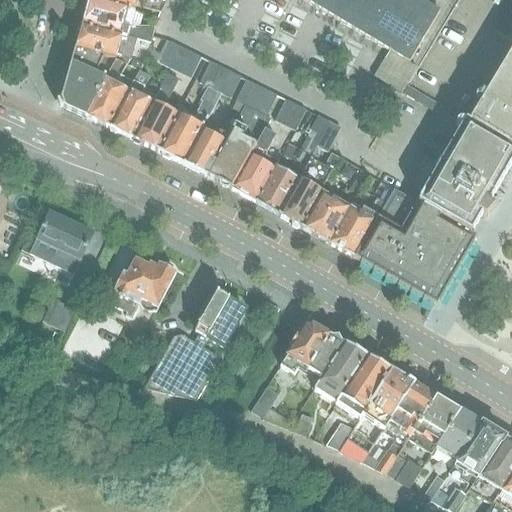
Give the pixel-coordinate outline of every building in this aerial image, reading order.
[(137,32),(131,30),(136,13),(135,12),(90,0),(89,0),(82,26),(137,41),(151,45),(153,35),(155,28),(137,28),(137,32)] [(151,0),(90,0),(135,12),(138,0),(144,0),(151,2),(151,0)] [(301,0),(336,20),(409,63),(440,12),(419,0),(301,0)] [(511,0),(510,0),(492,30),(511,42),(511,51),(469,122),(511,147),(511,0)] [(134,51),(137,41),(82,26),(75,50),(116,61),(127,67),(131,59),(133,51),(134,51)] [(155,64),(167,41),(153,35),(151,45),(147,59),(155,64)] [(170,70),(180,48),(170,43),(160,65),(170,70)] [(180,75),(191,53),(180,48),(170,70),(180,75)] [(85,119),(116,62),(116,61),(75,50),(61,101),(63,109),(64,109),(85,119)] [(191,53),(180,75),(190,80),(201,59),(191,53)] [(109,130),(134,82),(122,76),(127,67),(116,61),(116,62),(85,119),(109,130)] [(210,90),(221,68),(210,63),(200,85),(208,89),(210,90)] [(220,95),(231,73),(221,68),(210,90),(220,95)] [(143,92),(151,78),(139,72),(134,82),(109,130),(132,141),(155,99),(143,92)] [(172,94),(180,79),(169,72),(155,99),(132,141),(158,153),(180,110),(167,103),(172,93),(172,94)] [(231,73),(220,95),(221,95),(230,100),(241,78),(231,73)] [(246,108),(257,87),(246,81),(236,103),(246,108)] [(256,113),(267,92),(257,87),(246,108),(256,113)] [(200,114),(197,119),(180,110),(158,153),(183,166),(207,122),(221,95),(220,95),(210,90),(208,89),(201,102),(203,103),(198,113),(200,114)] [(267,92),(256,113),(266,118),(277,97),(267,92)] [(284,128),(295,106),(285,101),(274,123),(284,128)] [(295,106),(284,128),(295,133),(305,111),(295,106)] [(230,135),(207,178),(233,191),(264,132),(270,121),(245,108),(238,121),(235,126),(230,135)] [(207,178),(230,135),(235,126),(238,121),(227,116),(220,129),(207,122),(183,166),(207,178)] [(316,148),(329,123),(318,117),(299,152),(311,157),(316,148)] [(484,217),(494,209),(490,204),(511,164),(511,147),(469,122),(466,120),(423,194),(417,204),(470,235),(475,226),(481,216),(484,217)] [(327,154),(340,129),(329,123),(316,148),(327,154)] [(255,204),(278,162),(267,157),(276,139),(264,132),(233,191),(255,204)] [(331,155),(325,166),(311,159),(307,167),(279,217),(291,224),(302,230),(322,193),(340,160),(331,155)] [(279,217),(307,167),(298,163),(294,171),(278,162),(255,204),(279,217)] [(354,259),(436,306),(476,238),(470,235),(417,204),(394,191),(386,205),(380,216),(376,222),(354,259)] [(314,237),(329,245),(350,208),(322,193),(302,230),(314,237)] [(371,211),(380,216),(386,205),(377,200),(371,211)] [(366,216),(350,208),(329,245),(354,259),(376,222),(366,216)] [(75,272),(92,235),(49,215),(37,240),(41,242),(39,245),(57,253),(58,250),(73,257),(68,268),(75,272)] [(127,315),(125,317),(133,321),(141,305),(156,313),(176,274),(174,273),(172,269),(169,266),(164,265),(160,266),(159,265),(157,268),(150,264),(149,267),(135,260),(127,276),(123,274),(113,294),(116,296),(110,306),(127,315)] [(194,332),(199,335),(207,340),(222,349),(244,311),(242,310),(242,309),(229,302),(228,301),(217,294),(194,332)] [(64,332),(75,310),(59,303),(48,325),(64,332)] [(319,378),(341,344),(327,336),(312,327),(306,328),(301,336),(299,334),(289,348),(292,349),(280,368),(294,377),(300,366),(319,378)] [(202,349),(207,340),(199,335),(193,344),(181,336),(173,338),(145,388),(145,390),(196,402),(218,364),(216,357),(202,349)] [(335,404),(337,405),(367,359),(341,344),(319,378),(312,389),(335,404)] [(360,421),(391,373),(367,359),(337,405),(336,406),(360,421)] [(414,386),(391,373),(360,421),(354,431),(349,437),(370,452),(382,434),(414,386)] [(401,451),(408,441),(436,399),(414,386),(382,434),(394,442),(392,446),(401,451)] [(263,420),(269,410),(279,396),(267,388),(251,413),(263,420)] [(431,455),(435,449),(459,413),(436,399),(408,441),(431,455)] [(275,426),(281,416),(274,411),(267,422),(275,426)] [(457,462),(481,426),(459,412),(459,413),(435,449),(457,462)] [(305,438),(312,420),(302,415),(294,434),(305,438)] [(281,416),(275,426),(287,431),(292,423),(281,416)] [(325,447),(339,453),(349,437),(354,431),(341,425),(325,447)] [(449,474),(471,489),(504,439),(481,425),(481,426),(457,462),(449,474)] [(491,505),(493,502),(511,473),(511,443),(504,439),(471,489),(469,492),(491,505)] [(384,476),(396,458),(387,452),(375,471),(384,476)] [(366,466),(372,457),(368,455),(362,464),(366,466)] [(370,468),(376,460),(372,457),(366,466),(370,468)] [(394,482),(407,463),(397,457),(396,458),(384,476),(394,482)] [(376,460),(370,468),(374,470),(379,462),(376,460)] [(409,489),(417,476),(421,470),(408,461),(407,463),(394,482),(409,489)] [(511,511),(511,473),(493,502),(491,505),(486,511),(511,511)] [(423,498),(430,503),(436,494),(444,482),(436,477),(423,498)] [(454,489),(442,509),(446,511),(455,511),(465,498),(465,497),(454,489)] [(436,494),(430,503),(438,508),(443,499),(436,494)] [(468,511),(474,504),(465,498),(455,511),(468,511)]
